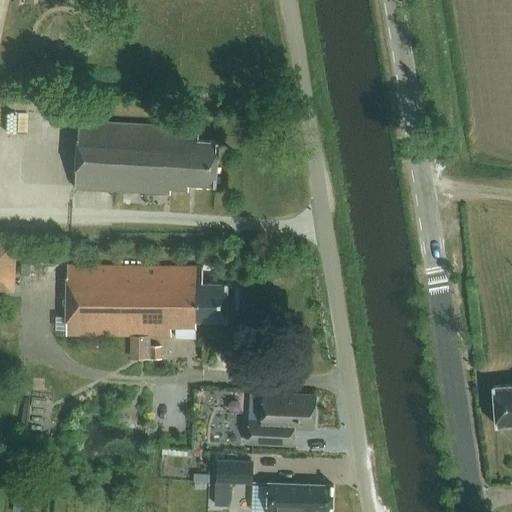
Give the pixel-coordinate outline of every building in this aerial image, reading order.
[(207,33),(207,6),(129,6),(129,33),(207,33)] [(80,121),(76,188),(169,193),(169,188),(187,189),(188,183),(215,184),(218,141),(198,140),(198,128),(80,121)] [(0,289),(14,290),(17,244),(0,243),(0,289)] [(68,266),(67,335),(173,336),(173,327),(176,327),(176,338),(196,338),(196,328),(197,328),(197,321),(227,321),(227,285),(203,285),(203,267),(68,266)] [(159,346),(148,347),(148,360),(159,360),(159,346)] [(511,384),(493,386),(496,425),(511,424),(511,384)] [(314,429),(316,395),(264,392),(262,420),(249,419),(248,443),(294,445),(294,428),(314,429)] [(218,460),(215,505),(229,505),(230,481),(253,482),(253,462),(218,460)] [(267,511),(332,511),(333,485),(269,482),(267,511)] [(15,489),(13,505),(26,507),(37,508),(39,492),(28,490),(15,489)]
